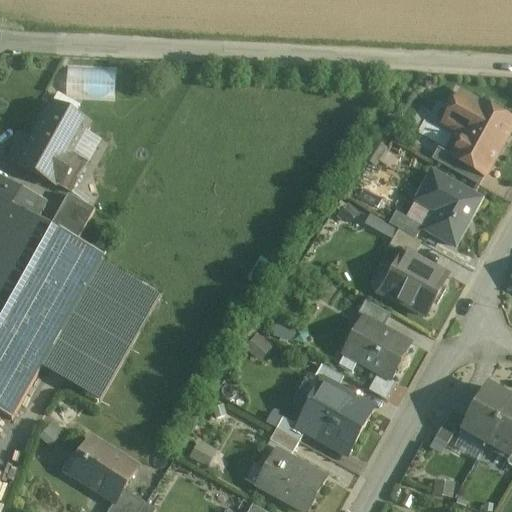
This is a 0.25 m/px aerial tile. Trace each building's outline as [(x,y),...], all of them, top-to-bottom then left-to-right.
[(498,153),(489,148),(505,120),(461,96),(451,114),(473,126),(468,136),(465,134),(451,157),(438,150),(432,161),(479,188),(498,153)] [(91,127),(51,106),(18,167),(70,195),(87,165),(75,157),(91,127)] [(9,155),(1,152),(0,154),(0,175),(11,180),(16,167),(6,163),(9,155)] [(481,203),(432,176),(422,195),(441,206),(437,214),(427,233),(455,248),(481,203)] [(9,227),(28,239),(38,222),(45,208),(0,183),(0,210),(13,217),(9,227)] [(441,206),(422,195),(417,203),(437,214),(441,206)] [(68,198),(51,230),(49,233),(76,249),(77,248),(96,213),(68,198)] [(0,242),(9,227),(13,217),(0,210),(0,242)] [(398,232),(416,242),(422,229),(396,214),(389,227),(398,232)] [(9,227),(0,242),(0,417),(12,424),(41,371),(100,266),(103,262),(77,248),(76,249),(49,233),(51,230),(38,222),(28,239),(9,227)] [(412,259),(420,244),(416,242),(398,232),(389,248),(403,256),(404,255),(412,259)] [(412,259),(404,255),(403,256),(392,277),(387,275),(378,277),(373,286),(376,295),(385,300),(394,297),(405,303),(404,306),(426,319),(448,279),(412,259)] [(100,266),(41,371),(100,404),(159,299),(100,266)] [(363,321),(363,320),(382,330),(391,317),(366,303),(356,319),(358,320),(358,318),(363,321)] [(382,330),(363,320),(363,321),(343,356),(344,357),(347,352),(360,359),(357,364),(391,382),(410,346),(382,330)] [(357,364),(360,359),(347,352),(344,357),(339,367),(352,374),(357,364)] [(305,434),(349,458),(374,412),(357,403),(355,406),(320,386),(296,428),(296,429),(305,434)] [(463,431),(487,445),(511,403),(487,389),(463,431)] [(511,458),(511,403),(487,445),(511,458),(511,459),(511,458)] [(464,419),(451,412),(436,440),(438,442),(447,447),(464,419)] [(276,432),(299,445),(305,434),(296,429),(296,428),(283,421),(276,432)] [(55,424),(42,438),(52,448),(65,433),(55,424)] [(483,452),(487,445),(463,431),(459,438),(483,452)] [(276,432),(270,444),(293,457),(299,445),(276,432)] [(137,472),(91,443),(80,460),(80,461),(85,464),(75,481),(77,483),(114,506),(115,507),(124,493),(137,472)] [(210,467),(217,450),(198,443),(192,460),(210,467)] [(507,465),(511,458),(487,445),(483,452),(507,465)] [(0,494),(10,499),(25,467),(15,462),(22,449),(18,447),(10,463),(2,459),(0,462),(0,494)] [(308,511),(326,482),(276,454),(257,489),(299,511),(308,511)] [(85,464),(80,461),(80,460),(76,457),(71,458),(61,474),(62,478),(71,484),(77,483),(75,481),(85,464)] [(453,498),(454,484),(436,482),(434,496),(453,498)] [(110,511),(153,511),(124,493),(115,507),(114,506),(110,511)]
